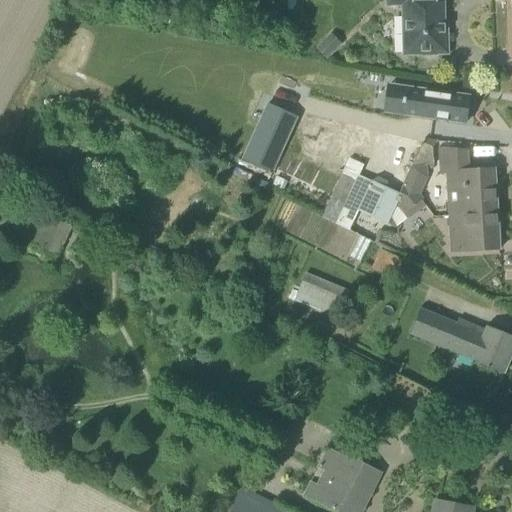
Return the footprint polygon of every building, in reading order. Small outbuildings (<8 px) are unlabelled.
[(423,4),(422,0),(386,0),(387,6),(403,6),(405,55),(423,55),(423,58),(437,57),(437,54),(447,54),(446,23),(443,24),(443,4),(423,4)] [(326,60),(341,45),(330,34),(315,49),(326,60)] [(466,98),(405,90),(401,117),(463,125),(466,98)] [(321,125),(326,105),(308,101),(303,120),(321,125)] [(272,174),(297,117),(267,104),(242,160),(272,174)] [(411,167),(402,188),(420,196),(427,179),(426,167),(434,166),(432,148),(422,145),(411,167)] [(438,176),(446,175),(448,217),(498,214),(495,170),(465,171),(464,152),(437,149),(438,176)] [(342,175),(328,204),(343,211),(356,182),(342,175)] [(393,208),(399,196),(372,183),(358,211),(385,224),(393,208)] [(31,207),(17,235),(49,252),(63,223),(31,207)] [(500,250),(498,214),(448,217),(450,252),(467,251),(467,253),(500,250)] [(347,259),(351,251),(361,257),(369,243),(356,235),(352,243),(337,234),(329,249),(347,259)] [(339,319),(350,294),(306,275),(294,301),(339,319)] [(511,354),(511,337),(486,327),(482,335),(420,309),(410,335),(504,374),(511,354)] [(316,485),(310,482),(301,498),(328,511),(361,511),(381,474),(340,454),(339,456),(326,449),(316,469),(323,472),(316,485)] [(288,511),(242,489),(230,511),(288,511)] [(472,511),(473,509),(435,501),(433,511),(472,511)]
